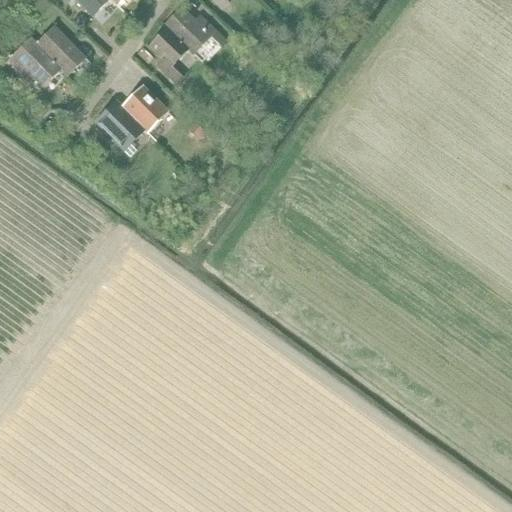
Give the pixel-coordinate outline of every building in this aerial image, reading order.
[(109,0),(71,0),(92,20),(110,1),(109,0)] [(213,0),(211,3),(221,12),(228,5),(223,0),(213,0)] [(181,10),(164,27),(188,51),(193,56),(210,39),(220,49),(226,42),(200,16),(195,22),(191,18),(190,19),(181,10)] [(188,51),(164,27),(162,29),(166,32),(149,49),(159,59),(153,65),(176,87),(183,80),(171,69),(188,51)] [(54,28),(36,46),(61,71),(66,77),(83,60),(63,39),(64,38),(54,28)] [(325,44),(313,34),(306,43),(318,53),(325,44)] [(30,40),(11,59),(22,70),(15,76),(27,88),(34,81),(42,90),(61,71),(36,46),(30,40)] [(122,110),(144,132),(148,136),(169,114),(143,88),(122,110)] [(144,132),(122,110),(116,104),(94,126),(122,154),(144,132)] [(193,125),(188,131),(199,141),(204,135),(193,125)] [(212,142),(204,135),(199,141),(206,149),(212,142)]
